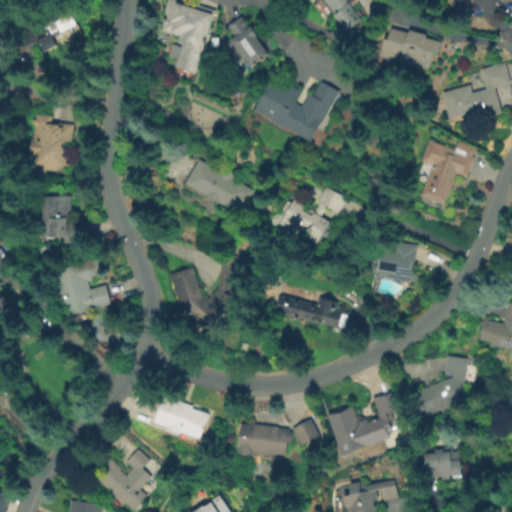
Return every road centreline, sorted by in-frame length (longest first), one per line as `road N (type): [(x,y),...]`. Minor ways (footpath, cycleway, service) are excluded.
road 1 (residential): [(125,0),(109,183),(145,279),(152,327),(124,383),(24,511)]
road 2 (residential): [(511,164),(457,295),(389,346),(304,381),(265,385),(219,379),(143,352)]
